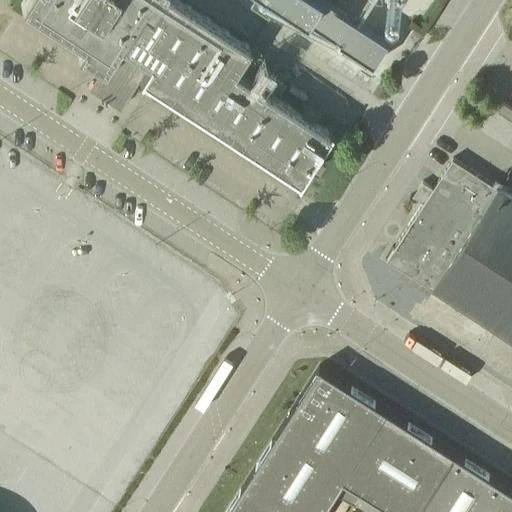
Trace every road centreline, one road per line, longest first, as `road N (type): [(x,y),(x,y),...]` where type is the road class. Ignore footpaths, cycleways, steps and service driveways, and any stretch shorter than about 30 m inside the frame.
road 1 (unclassified): [(303,295),(0,97)]
road 2 (unclassified): [(303,295),(491,0)]
road 3 (unclassified): [(161,511),(303,295)]
road 4 (unclassified): [(511,431),(303,295)]
